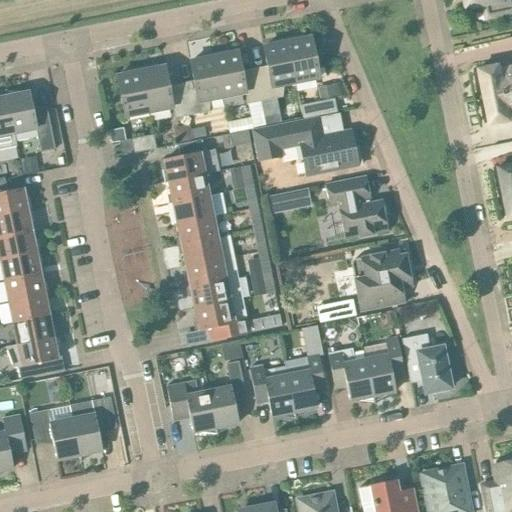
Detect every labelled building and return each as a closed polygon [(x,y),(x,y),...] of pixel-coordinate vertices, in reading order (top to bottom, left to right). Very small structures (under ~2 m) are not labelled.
[(482,6),(485,19),(505,14),(502,0),(462,0),(465,9),(482,6)] [(286,39),(295,83),(319,78),(311,38),(303,39),(302,35),(286,39)] [(256,77),(261,102),(283,97),(283,85),(295,83),(286,39),(271,42),(271,46),(263,47),(268,75),(256,77)] [(213,53),(222,97),(245,93),(247,104),(261,102),(256,77),(244,80),(238,52),(229,54),(229,50),(213,53)] [(222,97),(213,53),(197,56),(198,60),(189,62),(195,89),(183,92),(188,116),(209,112),(210,100),(222,97)] [(140,68),(149,112),(172,107),(174,119),(188,116),(183,92),(170,94),(165,67),(156,69),(155,65),(140,68)] [(497,65),(477,70),(483,97),(511,91),(511,66),(498,69),(497,65)] [(116,77),(124,117),(149,112),(140,68),(124,71),(125,75),(116,77)] [(342,82),(317,88),(320,101),(348,95),(342,82)] [(0,150),(17,147),(16,142),(14,133),(5,90),(5,91),(0,93),(0,150)] [(47,110),(34,113),(30,93),(6,91),(6,90),(5,90),(14,133),(16,142),(38,137),(41,152),(55,150),(47,110)] [(511,91),(483,97),(488,125),(509,121),(508,117),(511,115),(511,91)] [(300,105),(302,120),(337,113),(334,98),(300,105)] [(278,107),(264,110),(267,122),(281,119),(278,107)] [(302,159),(306,177),(361,166),(357,148),(354,148),(350,130),(322,136),(318,118),(253,131),(259,161),(282,157),(280,149),(296,146),(299,160),(302,159)] [(189,125),(173,128),(176,144),(192,141),(189,125)] [(248,131),(230,134),(232,147),(251,144),(248,131)] [(131,154),(142,152),(156,149),(153,135),(129,140),(131,154)] [(168,182),(204,174),(200,153),(204,152),(202,140),(197,141),(177,145),(179,157),(160,161),(160,162),(164,161),(168,182)] [(23,176),(39,173),(35,157),(20,160),(23,176)] [(511,164),(497,167),(502,195),(511,193),(511,164)] [(244,188),(253,186),(250,172),(241,173),(244,188)] [(172,203),(208,196),(204,174),(168,182),(172,203)] [(359,236),(359,237),(373,235),(372,233),(387,231),(383,215),(388,214),(382,201),(370,203),(368,194),(365,177),(326,185),(330,207),(338,205),(345,239),(359,236)] [(0,215),(28,210),(23,190),(27,189),(27,188),(7,192),(5,180),(0,180),(0,215)] [(247,203),(256,201),(253,186),(244,188),(247,203)] [(292,193),(280,196),(283,210),(295,208),(292,193)] [(511,193),(502,195),(507,220),(511,218),(511,193)] [(174,212),(169,213),(172,225),(177,224),(213,217),(208,196),(172,203),(174,212)] [(0,237),(32,232),(28,210),(0,215),(0,237)] [(253,230),(262,229),(258,214),(250,216),(253,230)] [(181,245),(217,238),(213,217),(177,224),(181,245)] [(265,243),(262,229),(253,230),(256,245),(265,243)] [(0,259),(36,253),(32,232),(0,237),(0,259)] [(186,267),(234,257),(230,235),(217,238),(181,245),(186,267)] [(412,286),(410,277),(407,264),(404,249),(355,259),(352,260),(351,262),(351,265),(360,311),(404,303),(401,288),(412,286)] [(40,274),(36,253),(0,259),(0,260),(4,281),(40,274)] [(262,273),(270,271),(267,256),(259,258),(262,273)] [(186,267),(190,288),(238,278),(234,257),(186,267)] [(265,287),(273,286),(270,271),(262,273),(265,287)] [(4,281),(9,302),(45,295),(40,274),(4,281)] [(194,309),(243,299),(238,278),(190,288),(194,309)] [(9,302),(13,323),(49,316),(45,295),(9,302)] [(214,327),(217,340),(250,333),(243,299),(194,309),(198,329),(194,330),(195,331),(214,327)] [(300,307),(290,317),(300,328),(311,318),(300,307)] [(49,316),(13,323),(17,345),(53,337),(49,316)] [(348,321),(346,328),(353,331),(356,323),(348,321)] [(316,326),(301,329),(303,341),(319,338),(316,326)] [(423,381),(425,390),(425,393),(437,391),(438,393),(448,391),(447,389),(450,388),(450,383),(452,383),(449,367),(446,367),(442,347),(430,350),(426,334),(401,339),(410,383),(423,381)] [(17,345),(5,347),(13,368),(17,367),(20,380),(44,375),(42,362),(61,358),(61,357),(57,358),(53,337),(17,345)] [(403,369),(398,344),(397,340),(385,342),(388,356),(365,360),(374,403),(374,402),(395,391),(391,372),(403,369)] [(353,354),(352,349),(328,354),(329,363),(333,383),(345,380),(349,400),(373,402),(373,403),(374,403),(365,360),(363,352),(353,354)] [(295,360),(284,362),(285,367),(287,376),(295,419),(296,419),(296,417),(317,407),(314,394),(313,388),(325,386),(319,355),(306,358),(295,360)] [(226,364),(230,384),(242,381),(238,361),(226,364)] [(255,398),(267,396),(271,416),(294,418),(295,419),(287,376),(276,378),(274,369),(263,371),(262,367),(249,369),(255,398)] [(217,435),(208,392),(198,394),(195,380),(190,381),(166,386),(172,417),(189,413),(192,432),(216,434),(216,435),(217,435)] [(231,387),(208,392),(217,435),(218,435),(218,433),(238,423),(231,387)] [(72,420),(81,462),(81,461),(102,450),(98,431),(116,428),(110,398),(92,401),(69,406),(72,420)] [(79,461),(80,462),(81,462),(72,420),(50,424),(47,410),(29,414),(31,423),(35,443),(52,439),(56,459),(79,461)] [(0,434),(0,474),(13,468),(9,450),(26,446),(19,416),(2,419),(4,433),(0,434)] [(511,460),(493,465),(498,488),(482,491),(486,511),(508,511),(511,511),(511,460)] [(421,475),(428,511),(469,511),(461,467),(421,475)] [(417,511),(416,508),(412,489),(399,492),(397,481),(397,480),(359,487),(363,511),(417,511)] [(349,507),(350,511),(335,511),(332,493),(297,500),(299,511),(351,511),(351,507),(349,507)]
